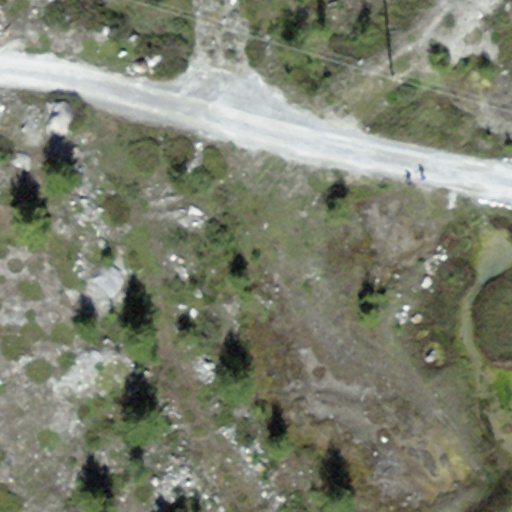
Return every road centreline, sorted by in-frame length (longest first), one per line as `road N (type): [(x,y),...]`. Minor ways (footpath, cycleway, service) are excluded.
road 1 (track): [(511,189),(0,67)]
road 2 (track): [(218,0),(260,134)]
